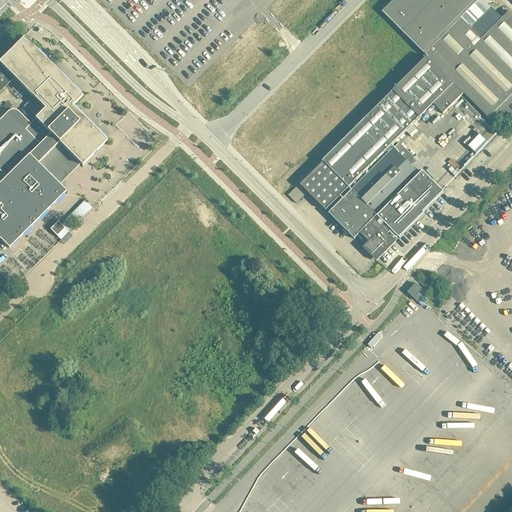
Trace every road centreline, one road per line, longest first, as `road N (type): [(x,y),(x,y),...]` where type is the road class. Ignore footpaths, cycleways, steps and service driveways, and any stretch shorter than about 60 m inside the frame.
road 1 (residential): [(169,511),(369,301)]
road 2 (unclassified): [(369,301),(211,140)]
road 3 (unclassified): [(369,301),(511,151)]
road 4 (unclassified): [(211,140),(352,0)]
road 5 (unclassified): [(48,0),(137,87),(189,121)]
road 6 (unclassified): [(189,121),(69,0)]
